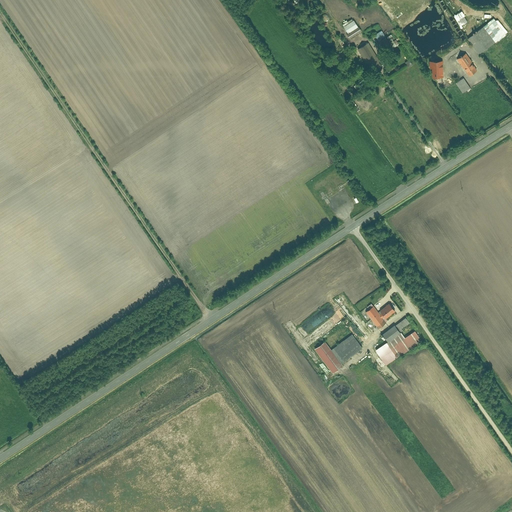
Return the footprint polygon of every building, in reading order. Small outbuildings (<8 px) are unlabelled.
[(465,26),(463,23),(469,20),(464,10),(455,14),(462,28),(465,26)] [(343,24),(351,37),(362,30),(353,17),(343,24)] [(496,18),(467,38),(478,54),(507,34),(496,18)] [(384,29),(377,32),(385,50),(392,47),(384,29)] [(389,40),(394,47),(398,45),(393,37),(389,40)] [(369,42),(358,48),(371,70),(382,64),(369,42)] [(466,52),(457,58),(468,75),(478,69),(466,52)] [(443,77),(443,60),(429,60),(430,68),(432,67),(432,77),(443,77)] [(472,88),(464,76),(455,82),(463,93),(472,88)] [(361,88),(364,85),(362,83),(366,81),(364,78),(354,86),(357,88),(359,86),(361,88)] [(374,305),(366,311),(378,328),(386,322),(384,319),(395,311),(389,302),(378,310),(374,305)] [(314,316),(315,323),(323,322),(322,314),(314,316)] [(385,365),(422,341),(415,331),(405,337),(401,331),(410,325),(406,319),(396,325),(395,324),(382,333),(388,343),(376,351),(385,365)] [(363,348),(352,334),(331,350),(342,364),(363,348)] [(343,366),(342,364),(331,350),(325,341),(315,349),(333,373),(343,366)]
